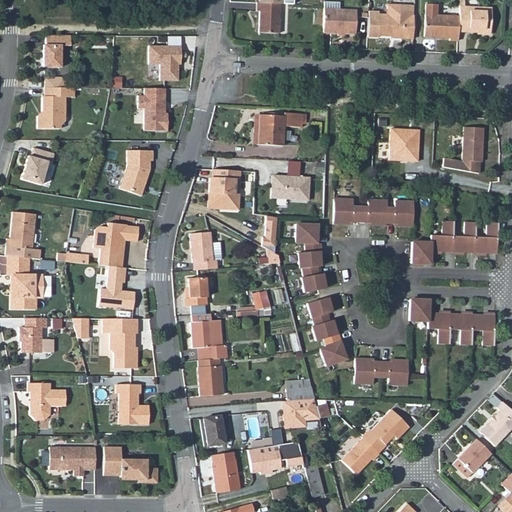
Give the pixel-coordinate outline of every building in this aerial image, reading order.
[(336,0),(323,0),(323,8),(338,8),(339,0),(336,0)] [(261,17),(281,17),(281,3),(258,2),(257,10),(261,11),(261,17)] [(446,42),(456,42),(456,33),(457,15),(434,14),(434,3),(423,3),(423,13),(422,13),(421,38),(446,39),(446,42)] [(367,10),(366,36),(376,37),(376,35),(389,36),(399,37),(399,38),(409,39),(410,15),(407,15),(408,5),(385,4),(385,14),(377,14),(377,11),(367,10)] [(457,15),(456,33),(478,34),(477,36),(487,37),(488,9),(462,8),(457,7),(457,15)] [(323,8),(322,31),(336,32),(343,32),(354,33),(356,9),(338,8),(323,8)] [(280,32),(281,17),(261,17),(260,32),(280,32)] [(43,46),(42,68),(60,68),(60,46),(70,46),(70,36),(45,36),(45,46),(43,46)] [(178,81),(178,70),(178,64),(181,64),(181,46),(149,46),(149,64),(160,64),(160,81),(178,81)] [(44,78),(44,88),(65,88),(65,78),(44,78)] [(73,98),(73,88),(65,88),(44,88),(43,88),(43,97),(41,97),(41,112),(37,117),(36,129),(60,129),(60,126),(64,121),(65,98),(73,98)] [(144,131),(167,131),(167,113),(165,113),(163,113),(163,111),(165,108),(165,88),(144,88),(144,96),(138,96),(138,108),(144,108),(144,131)] [(283,117),(258,115),(257,144),(282,145),(283,126),(301,127),(302,124),(302,115),(283,114),(283,117)] [(479,162),(481,128),(461,128),(459,171),(477,175),(477,162),(479,162)] [(415,162),(417,130),(388,129),(387,160),(415,162)] [(20,179),(40,185),(46,162),(50,164),(53,154),(32,148),(30,157),(27,156),(20,179)] [(119,189),(139,195),(142,185),(144,185),(149,169),(149,161),(152,161),(152,151),(126,151),(126,166),(119,189)] [(451,161),(441,159),(440,168),(450,170),(451,161)] [(287,160),(287,174),(300,174),(300,160),(287,160)] [(107,161),(104,172),(119,176),(122,165),(107,161)] [(238,170),(217,169),(217,178),(210,177),(208,177),(207,192),(211,192),(211,196),(209,198),(208,207),(236,209),(237,193),(232,193),(233,180),(238,180),(238,170)] [(271,188),(270,198),(308,200),(309,177),(273,175),(272,187),(271,188)] [(333,197),(332,223),(348,224),(348,221),(369,222),(369,225),(384,225),(384,222),(395,223),(396,226),(411,227),(412,201),(393,200),(393,207),(385,207),(385,200),(366,199),(366,206),(352,205),(352,198),(333,197)] [(6,239),(4,256),(7,257),(28,259),(38,260),(39,251),(31,250),(34,215),(11,213),(9,240),(6,239)] [(276,217),(265,215),(264,225),(275,226),(276,217)] [(495,254),(496,223),(485,223),(484,237),(474,237),(474,222),(463,222),(462,236),(451,236),(452,221),(440,221),(440,236),(429,236),(429,243),(411,242),(410,263),(428,264),(428,252),(495,254)] [(100,250),(99,266),(109,267),(122,269),(124,250),(125,241),(137,243),(139,228),(127,227),(127,226),(108,224),(107,228),(99,227),(95,231),(93,249),(100,250)] [(315,243),(316,225),(295,224),(294,243),(304,243),(305,253),(296,254),(298,269),(301,268),(303,276),(301,277),(303,292),(323,288),(324,287),(321,273),(318,274),(317,267),(319,266),(318,252),(321,252),(321,244),(315,243)] [(195,270),(216,268),(215,260),(212,260),(211,242),(210,232),(190,234),(192,262),(195,262),(195,270)] [(275,238),(261,237),(261,246),(266,249),(274,254),(275,238)] [(212,260),(215,260),(220,259),(218,241),(211,242),(212,260)] [(266,249),(269,264),(279,263),(277,256),(274,254),(266,249)] [(64,263),(79,264),(80,256),(65,254),(64,263)] [(79,264),(86,265),(87,256),(80,256),(79,264)] [(28,259),(7,257),(7,276),(10,276),(10,281),(12,283),(12,286),(10,286),(10,310),(35,310),(35,298),(42,298),(42,276),(28,276),(28,259)] [(135,293),(121,292),(121,289),(122,283),(124,284),(126,269),(122,269),(109,267),(107,290),(100,290),(98,307),(133,311),(135,293)] [(188,298),(185,298),(185,306),(206,305),(204,278),(187,279),(188,289),(188,298)] [(255,307),(250,307),(250,310),(257,309),(262,309),(258,293),(251,294),(255,307)] [(325,299),(306,305),(311,320),(313,319),(315,325),(312,327),(317,341),(322,339),(325,347),(319,349),(326,366),(345,359),(339,342),(341,341),(338,333),(337,334),(332,320),(330,320),(328,314),(332,313),(328,300),(325,299)] [(481,345),(491,346),(493,314),(426,312),(426,300),(408,299),(407,321),(426,321),(426,329),(436,330),(436,344),(446,344),(447,330),(458,330),(458,344),(469,345),(470,330),(481,331),(481,345)] [(18,342),(21,342),(21,353),(41,354),(41,352),(41,340),(41,329),(46,329),(46,319),(24,319),(24,328),(18,328),(18,342)] [(71,319),(75,333),(88,333),(88,319),(71,319)] [(137,320),(102,320),(102,331),(110,332),(110,347),(114,352),(114,367),(137,367),(137,352),(135,352),(135,348),(135,334),(137,334),(137,320)] [(204,359),(219,358),(225,357),(226,357),(225,345),(220,345),(218,321),(190,323),(192,348),(196,348),(203,347),(204,359)] [(41,340),(41,352),(53,352),(53,340),(41,340)] [(196,348),(197,359),(204,359),(203,347),(196,348)] [(204,359),(197,359),(200,395),(222,394),(219,358),(204,359)] [(369,359),(354,359),(354,374),(352,374),(352,384),(372,384),(373,378),(388,378),(387,385),(405,385),(406,360),(390,360),(390,362),(370,361),(369,359)] [(314,399),(308,379),(301,380),(284,382),(287,401),(314,399)] [(49,384),(26,384),(26,393),(29,393),(29,399),(31,399),(31,405),(29,407),(29,415),(34,421),(43,421),(49,415),(49,407),(60,407),(64,407),(64,391),(49,391),(49,384)] [(115,385),(115,394),(118,395),(118,403),(118,412),(118,425),(148,426),(148,407),(137,406),(135,406),(135,403),(137,401),(137,395),(140,395),(140,385),(115,385)] [(282,401),(285,429),(308,427),(307,422),(320,421),(318,417),(315,405),(314,399),(287,401),(282,401)] [(318,417),(328,414),(325,402),(315,405),(318,417)] [(511,426),(511,412),(501,402),(496,407),(499,410),(493,417),(489,421),(478,432),(493,446),(511,426)] [(118,412),(118,403),(110,403),(110,412),(118,412)] [(60,407),(49,407),(49,415),(60,415),(60,407)] [(368,428),(360,437),(361,438),(377,453),(385,445),(384,444),(392,435),(396,439),(407,427),(390,410),(370,430),(368,428)] [(224,443),(220,415),(202,418),(206,446),(224,443)] [(272,430),(272,437),(273,447),(283,445),(281,429),(272,430)] [(253,442),(254,451),(273,447),(272,437),(264,439),(264,441),(253,442)] [(371,461),(378,454),(377,453),(361,438),(339,460),(354,475),(369,459),(371,461)] [(489,454),(475,440),(451,465),(465,478),(489,454)] [(301,463),(299,455),(296,442),(283,445),(273,447),(254,451),(252,451),(257,473),(261,472),(262,476),(275,473),(275,471),(283,470),(280,459),(288,458),(290,466),(301,463)] [(73,477),(82,477),(82,472),(83,449),(48,448),(48,471),(73,471),(73,477)] [(120,448),(102,448),(102,476),(119,476),(119,477),(122,480),(137,480),(145,480),(145,483),(156,483),(156,469),(145,469),(145,460),(120,460),(120,448)] [(95,449),(83,449),(82,472),(94,472),(95,449)] [(316,464),(307,466),(304,454),(299,455),(301,463),(312,497),(323,494),(317,469),(316,464)] [(239,489),(235,459),(211,463),(215,492),(239,489)] [(330,465),(329,461),(316,464),(317,469),(330,465)] [(509,492),(511,489),(511,476),(501,488),(507,494),(509,492)] [(285,486),(271,490),(273,499),(287,495),(285,486)] [(507,494),(496,506),(502,511),(511,502),(511,495),(509,492),(507,494)] [(412,511),(414,510),(406,502),(397,511),(412,511)] [(511,511),(511,502),(502,511),(511,511)]
